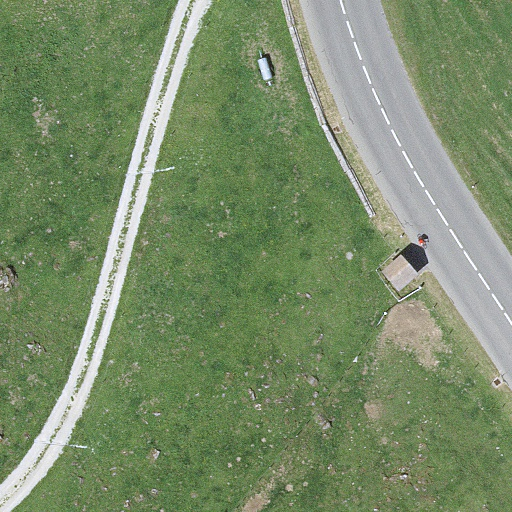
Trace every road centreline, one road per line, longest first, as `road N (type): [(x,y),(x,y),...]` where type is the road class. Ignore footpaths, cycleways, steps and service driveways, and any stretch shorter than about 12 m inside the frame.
road 1 (track): [(204,0),(89,380),(5,511)]
road 2 (secondary): [(340,0),(396,137),(511,320)]
